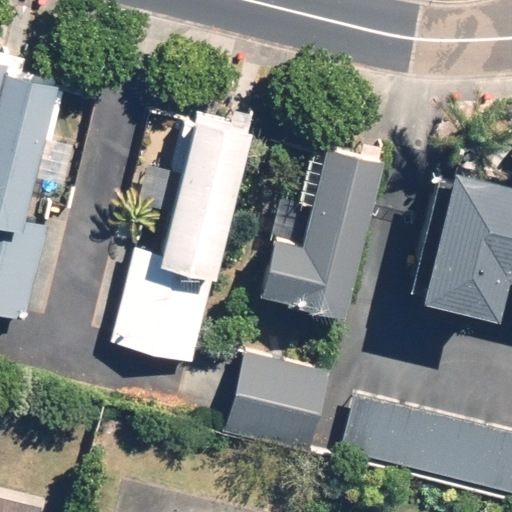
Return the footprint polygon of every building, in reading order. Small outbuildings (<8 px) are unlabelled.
[(0,307),(23,313),(47,219),(19,212),(30,170),(57,176),(67,137),(47,133),(60,82),(50,80),(51,73),(0,60),(0,307)] [(190,355),(244,120),(190,108),(176,167),(145,160),(136,197),(167,205),(158,247),(131,241),(109,337),(190,355)] [(511,126),(511,127),(501,168),(444,154),(412,283),(486,302),(496,262),(511,266),(511,126)] [(253,284),(338,305),(377,149),(320,135),(295,233),(268,226),(253,284)] [(326,366),(241,345),(220,425),(305,447),(326,366)] [(511,426),(351,387),(336,445),(511,489),(511,426)] [(0,511),(36,511),(39,502),(0,492),(0,511)] [(233,511),(168,496),(164,511),(233,511)]
